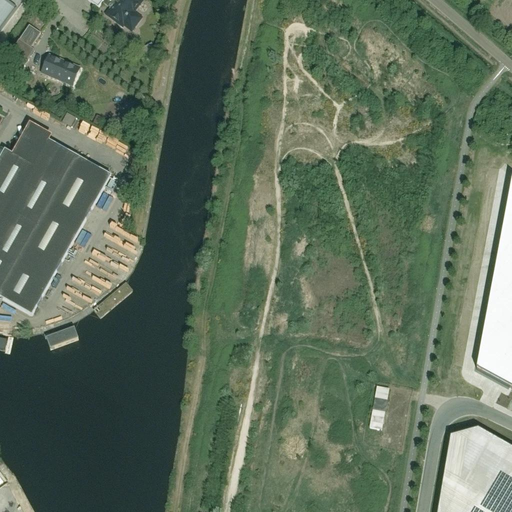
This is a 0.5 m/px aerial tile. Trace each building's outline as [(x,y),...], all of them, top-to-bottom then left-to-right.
[(0,0),(0,33),(23,3),(19,0),(0,0)] [(86,0),(99,9),(103,3),(108,7),(110,4),(114,6),(107,15),(123,28),(124,26),(132,32),(142,19),(134,13),(142,2),(140,0),(86,0)] [(31,49),(41,34),(29,27),(16,47),(9,56),(24,67),(34,52),(31,49)] [(64,83),(71,65),(50,56),(42,74),(64,83)] [(0,299),(32,317),(72,247),(112,177),(48,142),(50,138),(31,127),(14,156),(5,151),(0,160),(0,299)] [(511,177),(511,178),(476,371),(511,390),(511,177)] [(86,229),(76,242),(85,249),(94,236),(86,229)] [(104,281),(101,285),(109,291),(112,288),(104,281)] [(377,388),(370,429),(382,431),(390,390),(377,388)] [(511,511),(511,449),(478,431),(450,438),(437,511),(511,511)]
